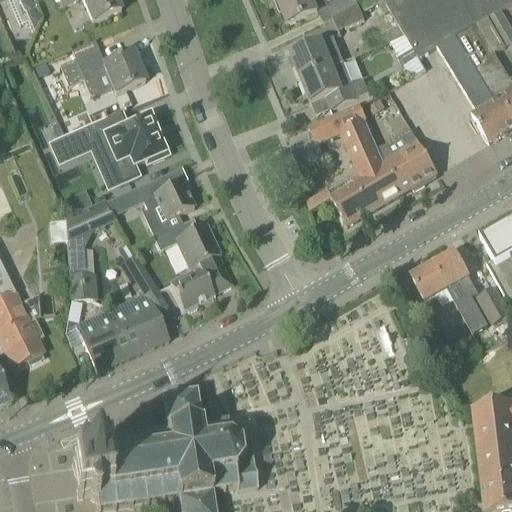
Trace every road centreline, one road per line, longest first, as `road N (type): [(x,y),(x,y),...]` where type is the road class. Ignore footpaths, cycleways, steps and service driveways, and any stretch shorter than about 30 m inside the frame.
road 1 (residential): [(292,314),(199,114),(163,0)]
road 2 (secondary): [(12,443),(292,314)]
road 3 (secondary): [(292,314),(511,191)]
